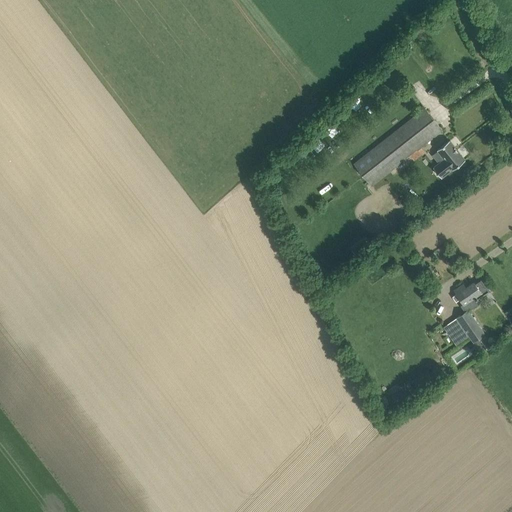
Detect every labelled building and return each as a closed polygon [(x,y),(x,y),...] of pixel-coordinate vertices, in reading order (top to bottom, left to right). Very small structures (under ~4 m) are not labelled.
[(390,71),(384,75),(388,80),(394,77),(390,71)] [(369,97),(375,91),(369,85),(363,90),(369,97)] [(355,163),(372,185),(442,130),(425,108),(355,163)] [(330,137),(337,129),(329,123),(322,131),(330,137)] [(314,134),(307,141),(317,151),(324,144),(314,134)] [(445,158),(434,167),(442,177),(453,169),(465,159),(450,140),(438,149),(445,158)] [(339,176),(331,180),(335,188),(343,183),(339,176)] [(464,283),(454,290),(463,303),(461,305),(465,312),(469,309),(471,308),(475,307),(478,305),(480,302),(478,299),(490,291),(481,279),(475,283),(475,282),(467,287),(464,283)] [(465,312),(450,322),(460,336),(467,331),(474,342),(486,334),(469,309),(465,312)]
